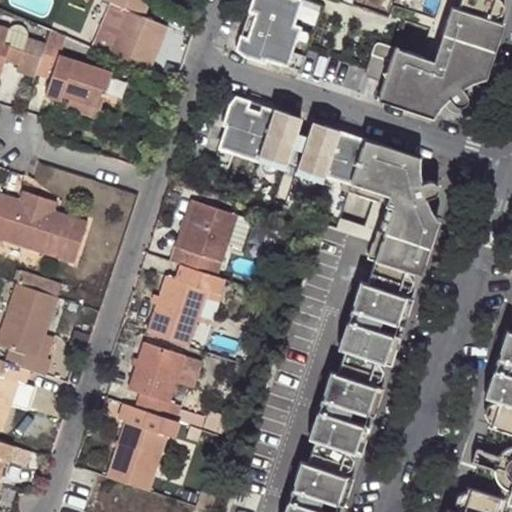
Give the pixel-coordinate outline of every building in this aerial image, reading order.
[(104,0),(121,7),(113,27),(103,51),(145,69),(162,23),(139,14),(144,0),(104,0)] [(239,52),(264,61),(281,67),(287,68),(300,28),(293,26),(302,0),(300,0),(252,0),(236,52),(239,52)] [(384,77),(382,82),(376,99),(402,108),(406,100),(427,106),(440,89),(450,80),(467,70),(481,66),(496,21),(490,18),(491,11),(495,11),(498,2),(496,0),(458,0),(456,7),(449,5),(430,59),(419,56),(394,47),(384,77)] [(406,100),(402,108),(432,116),(438,107),(448,97),(454,102),(457,103),(460,103),(462,102),(465,100),(466,98),(467,95),(467,92),(466,90),(464,87),(462,86),(472,79),(486,75),(502,23),(496,21),(481,66),(467,70),(450,80),(440,89),(427,106),(406,100)] [(7,26),(5,29),(1,43),(21,49),(25,37),(25,35),(24,32),(23,29),(21,27),(19,25),(16,24),(13,24),(10,25),(7,26)] [(47,79),(42,94),(68,102),(70,96),(99,106),(111,69),(58,51),(63,34),(49,28),(44,43),(34,75),(47,79)] [(44,43),(25,37),(21,49),(16,64),(15,69),(34,75),(44,43)] [(369,72),(384,77),(394,47),(375,40),(367,63),(371,65),(369,72)] [(3,60),(16,64),(21,49),(1,43),(0,47),(0,53),(3,55),(3,60)] [(264,61),(239,52),(237,57),(263,65),(264,61)] [(123,96),(129,80),(112,74),(106,90),(123,96)] [(282,168),(299,116),(237,95),(229,103),(222,123),(226,124),(219,147),(282,168)] [(99,106),(70,96),(68,102),(66,107),(96,115),(99,106)] [(323,181),(325,174),(349,182),(363,139),(363,138),(310,120),(294,172),(323,181)] [(346,192),(372,202),(384,206),(373,239),(416,260),(425,229),(413,202),(407,180),(405,161),(387,154),(389,148),(363,139),(349,182),(346,192)] [(417,158),(389,148),(387,154),(405,161),(407,180),(413,202),(425,229),(416,260),(423,264),(436,222),(426,205),(425,198),(428,197),(430,196),(431,193),(432,191),(432,188),(431,185),(429,183),(427,181),(424,181),(422,181),(420,181),(418,165),(417,158)] [(40,205),(43,195),(21,188),(18,198),(0,191),(0,237),(71,261),(86,220),(52,209),(40,205)] [(55,199),(43,195),(40,205),(52,209),(55,199)] [(219,277),(229,244),(239,213),(196,200),(180,248),(174,246),(169,261),(182,265),(219,277)] [(252,217),(239,213),(229,244),(242,248),(252,217)] [(368,258),(412,272),(416,260),(373,239),(368,258)] [(375,261),(369,283),(360,280),(352,308),(381,318),(396,322),(405,294),(397,292),(399,288),(405,287),(407,280),(404,274),(405,271),(375,261)] [(147,331),(190,346),(199,319),(207,291),(217,294),(222,278),(219,277),(182,265),(178,278),(165,275),(147,331)] [(29,287),(56,295),(60,282),(19,269),(15,282),(29,287)] [(280,288),(254,280),(252,288),(278,296),(280,288)] [(48,360),(43,358),(36,356),(43,332),(56,295),(29,287),(15,282),(14,282),(0,323),(0,346),(8,349),(4,361),(28,369),(30,370),(43,374),(48,360)] [(275,305),(278,296),(252,288),(249,297),(275,305)] [(217,294),(207,291),(199,319),(208,322),(217,294)] [(405,294),(396,322),(402,324),(411,297),(405,294)] [(352,308),(348,319),(378,329),(381,318),(352,308)] [(346,348),(338,373),(331,371),(322,397),(352,407),(366,412),(375,385),(366,382),(367,379),(370,379),(375,375),(377,367),(373,361),(374,358),(383,361),(392,334),(378,329),(348,319),(339,346),(346,348)] [(511,332),(505,330),(496,356),(504,359),(511,334),(511,332)] [(43,332),(36,356),(43,358),(51,335),(43,332)] [(392,334),(383,361),(389,363),(398,336),(392,334)] [(181,407),(172,404),(178,382),(187,356),(145,341),(129,389),(143,393),(138,408),(170,419),(177,421),(181,407)] [(195,359),(187,356),(178,382),(186,385),(195,359)] [(496,356),(492,369),(500,371),(511,375),(511,361),(504,359),(496,356)] [(0,429),(1,430),(10,404),(17,382),(25,385),(30,370),(28,369),(4,361),(0,359),(0,429)] [(491,398),(500,371),(492,369),(484,396),(491,398)] [(511,375),(500,371),(491,398),(498,400),(511,405),(511,375)] [(25,385),(17,382),(10,404),(18,406),(25,385)] [(322,397),(318,410),(348,419),(352,407),(322,397)] [(511,434),(511,405),(498,400),(496,404),(488,404),(483,416),(484,418),(486,420),(489,422),(490,422),(489,427),(511,434)] [(147,490),(154,467),(165,435),(170,419),(138,408),(123,404),(118,420),(125,422),(107,477),(147,490)] [(362,424),(348,419),(318,410),(310,435),(316,437),(308,462),(301,461),(292,487),(321,497),(336,502),(346,474),(337,471),(339,467),(342,467),(345,464),(346,455),(344,450),(345,448),(354,450),(362,424)] [(362,424),(354,450),(360,452),(368,426),(362,424)] [(0,470),(9,444),(0,440),(0,470)] [(504,459),(505,458),(481,450),(475,465),(501,473),(501,468),(502,464),(504,459)] [(511,451),(510,454),(505,458),(504,459),(502,464),(501,468),(501,473),(501,476),(503,481),(506,486),(509,490),(511,491),(511,451)] [(346,474),(336,502),(343,504),(352,476),(346,474)] [(318,509),(321,497),(292,487),(288,499),(318,509)] [(455,504),(462,506),(459,511),(453,509),(452,511),(494,511),(499,499),(468,488),(466,491),(460,489),(455,504)] [(328,511),(318,509),(288,499),(283,511),(328,511)]
